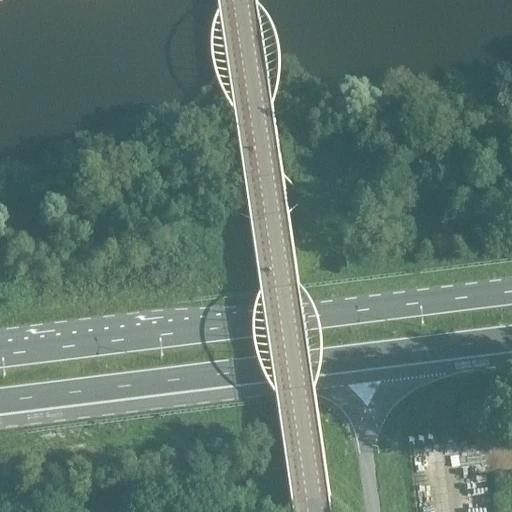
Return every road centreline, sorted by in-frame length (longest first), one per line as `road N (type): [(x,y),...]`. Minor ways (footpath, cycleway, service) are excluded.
road 1 (primary): [(511,277),(145,323)]
road 2 (primary): [(183,384),(511,345)]
road 3 (primary): [(145,323),(0,345)]
road 4 (primary): [(0,409),(134,392)]
road 5 (tertiary): [(200,511),(183,384)]
road 6 (tertiary): [(134,392),(154,511)]
